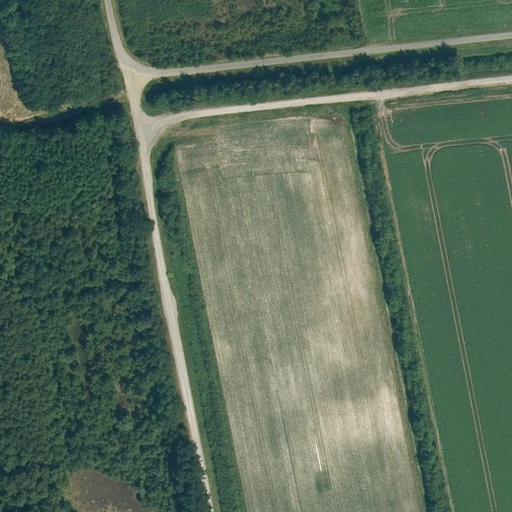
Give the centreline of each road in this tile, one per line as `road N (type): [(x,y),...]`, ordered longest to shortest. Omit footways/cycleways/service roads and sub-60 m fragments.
road 1 (track): [(205,511),(124,81),(128,63)]
road 2 (unclassified): [(511,31),(152,69),(128,63),(117,48),(106,0)]
road 3 (track): [(511,79),(185,112),(154,125),(138,155)]
